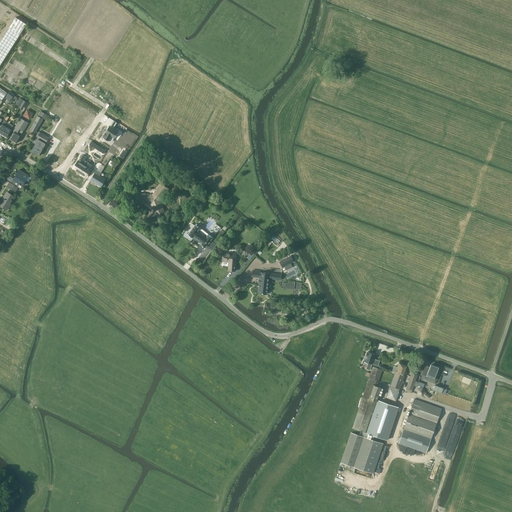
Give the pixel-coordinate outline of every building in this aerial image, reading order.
[(0,104),(2,102),(1,101),(7,93),(0,87),(0,65),(26,24),(15,17),(0,41),(0,104)] [(5,98),(10,101),(14,94),(10,91),(5,98)] [(23,116),(30,119),(34,113),(27,109),(23,116)] [(38,116),(45,119),(48,115),(41,111),(38,116)] [(35,133),(43,120),(37,116),(29,130),(35,133)] [(25,130),(29,123),(20,118),(13,131),(14,132),(10,139),(16,143),(24,129),(25,130)] [(6,137),(12,128),(9,126),(10,124),(8,123),(7,125),(5,128),(6,128),(2,135),(6,137)] [(106,132),(103,137),(105,138),(105,139),(106,140),(106,139),(109,141),(112,136),(114,138),(118,132),(109,126),(105,132),(106,132)] [(31,152),(39,156),(49,137),(39,131),(32,143),(35,144),(31,152)] [(117,148),(115,152),(121,157),(124,152),(117,148)] [(78,161),(74,168),(76,169),(75,170),(86,176),(90,169),(93,165),(88,162),(86,166),(84,165),(86,161),(85,160),(87,158),(83,155),(78,161)] [(5,178),(15,184),(19,187),(20,184),(22,186),(28,176),(19,170),(14,178),(8,174),(5,178)] [(96,170),(90,180),(93,183),(94,182),(100,186),(105,179),(99,175),(100,173),(96,170)] [(238,176),(232,183),(236,186),(242,178),(238,176)] [(17,187),(15,186),(15,185),(9,182),(6,187),(12,190),(15,192),(16,191),(18,188),(17,187)] [(136,193),(135,201),(135,202),(151,204),(155,215),(163,212),(158,201),(168,189),(161,183),(152,195),(136,193)] [(0,205),(7,210),(15,197),(8,193),(4,199),(3,198),(0,203),(0,205)] [(192,223),(186,230),(189,232),(188,234),(193,238),(194,237),(201,243),(200,244),(206,248),(213,238),(208,234),(205,237),(198,232),(201,228),(200,228),(200,227),(196,224),(196,225),(195,224),(194,225),(192,223)] [(223,253),(222,261),(230,262),(230,271),(235,271),(236,260),(234,259),(234,254),(223,253)] [(282,267),(294,261),(291,256),(279,262),(282,267)] [(253,270),(253,277),(259,277),(259,281),(260,281),(259,293),(267,294),(268,281),(268,278),(281,280),(281,274),(260,272),(260,271),(253,270)] [(378,366),(379,361),(374,359),(375,355),(367,352),(367,354),(366,354),(365,357),(366,357),(364,362),(368,363),(366,369),(370,371),(372,364),(378,366)] [(394,400),(407,366),(398,363),(389,388),(386,397),(394,400)] [(425,365),(421,375),(426,376),(426,377),(434,380),(437,380),(439,372),(437,372),(439,367),(431,364),(430,365),(430,367),(429,367),(425,365)] [(373,367),(352,428),(365,433),(380,387),(376,386),(382,370),(373,367)] [(410,393),(417,375),(411,373),(405,391),(410,393)] [(435,386),(433,391),(441,394),(443,389),(435,386)] [(427,399),(430,396),(426,393),(426,392),(423,388),(417,389),(417,395),(422,397),(423,396),(425,398),(426,397),(427,399)] [(426,453),(431,438),(442,409),(414,399),(398,443),(426,453)] [(378,400),(367,433),(387,440),(398,407),(378,400)] [(459,415),(453,434),(455,435),(453,441),(457,442),(465,417),(459,415)] [(350,432),(339,462),(373,474),(383,443),(350,432)] [(391,449),(378,486),(426,502),(439,465),(391,449)] [(346,484),(349,478),(337,474),(335,480),(346,484)]
